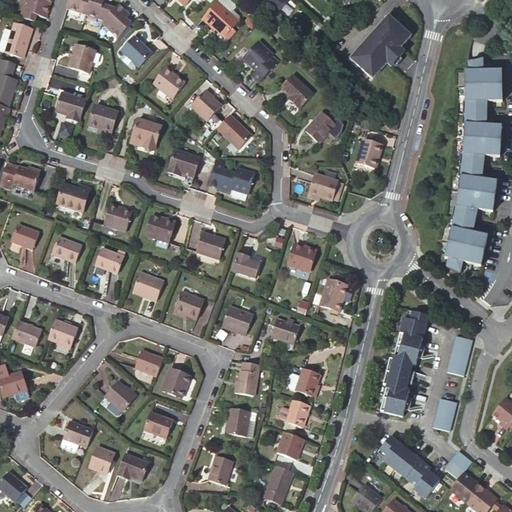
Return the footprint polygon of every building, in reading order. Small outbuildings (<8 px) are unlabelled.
[(24,0),(19,18),(29,21),(33,22),(35,17),(45,20),(51,0),(24,0)] [(118,38),(132,23),(127,19),(131,15),(119,5),(117,8),(104,4),(105,0),(69,0),(66,9),(104,21),(102,24),(118,38)] [(234,5),(228,0),(219,0),(216,3),(237,22),(239,20),(239,17),(232,11),(234,8),(234,5)] [(284,0),(265,0),(278,11),(286,1),(285,0),(284,0)] [(237,22),(216,3),(201,20),(208,26),(210,24),(225,37),(231,30),(237,23),(237,22)] [(335,15),(328,22),(334,27),(341,20),(335,15)] [(250,16),(244,21),(251,29),(257,24),(250,16)] [(26,29),(29,21),(19,18),(16,17),(14,25),(26,29)] [(368,41),(351,60),(371,79),(385,63),(389,66),(391,64),(397,57),(402,52),(398,49),(408,37),(391,21),(388,19),(377,30),(376,29),(366,40),(368,41)] [(4,54),(22,60),(31,31),(26,29),(14,25),(13,25),(11,32),(7,44),(4,54)] [(0,41),(7,44),(11,32),(3,30),(0,40),(0,41)] [(231,30),(225,37),(227,39),(233,32),(231,30)] [(140,68),(153,53),(135,37),(121,51),(140,68)] [(252,77),(259,83),(279,62),(273,57),(274,56),(259,42),(243,60),(257,73),(252,77)] [(89,73),(96,50),(75,44),(68,66),(89,73)] [(391,64),(394,66),(400,59),(397,57),(391,64)] [(15,65),(0,60),(0,64),(13,69),(15,65)] [(462,88),(499,86),(499,71),(481,72),(481,60),(465,64),(465,72),(461,72),(462,88)] [(0,106),(7,109),(15,82),(9,81),(13,69),(0,64),(0,106)] [(170,100),(183,86),(166,69),(152,84),(170,100)] [(299,110),(313,95),(293,76),(280,90),(289,98),(288,100),(299,110)] [(460,113),(484,114),(484,102),(499,101),(499,86),(462,88),(462,102),(460,103),(460,113)] [(208,122),(223,107),(206,92),(192,108),(208,122)] [(79,125),(85,103),(62,96),(56,114),(68,118),(67,121),(79,125)] [(6,118),(9,109),(7,109),(0,106),(0,128),(4,118),(6,118)] [(99,130),(113,134),(119,115),(95,108),(89,127),(99,130)] [(461,140),(498,142),(499,127),(484,126),(484,114),(460,113),(460,125),(462,126),(461,140)] [(253,136),(231,116),(217,130),(240,151),(253,136)] [(318,146),(335,127),(323,116),(305,134),(318,146)] [(145,143),(144,147),(154,150),(161,125),(137,118),(131,138),(145,143)] [(61,124),(59,136),(72,137),(73,126),(61,124)] [(111,139),(113,134),(99,130),(98,135),(111,139)] [(130,143),(144,147),(145,143),(131,138),(130,143)] [(457,166),(481,168),(482,156),(498,157),(498,142),(461,140),(460,155),(458,155),(457,166)] [(375,171),(383,147),(363,141),(356,165),(375,171)] [(186,174),(194,177),(200,159),(176,152),(169,173),(180,176),(181,173),(186,174)] [(35,190),(40,173),(29,170),(20,167),(19,170),(6,165),(0,183),(13,188),(14,184),(35,190)] [(456,192),(493,197),(495,182),(480,180),(481,168),(457,166),(456,178),(458,178),(456,192)] [(249,195),(255,176),(237,171),(236,175),(224,171),(219,190),(231,193),(232,190),(249,195)] [(309,196),(320,199),(332,203),(338,183),(315,176),(309,196)] [(84,213),(92,188),(81,185),(79,189),(64,184),(58,204),(66,207),(84,213)] [(450,218),(473,222),(476,210),(491,212),(493,197),(456,192),(454,207),(452,207),(450,218)] [(318,204),(320,199),(309,196),(308,201),(318,204)] [(127,233),(133,212),(111,205),(105,226),(127,233)] [(168,243),(175,224),(160,219),(152,216),(146,236),(168,243)] [(450,230),(447,244),(484,252),(487,237),(471,234),(473,222),(450,218),(448,229),(450,230)] [(33,250),(38,234),(17,226),(11,243),(33,250)] [(220,254),(226,236),(204,229),(198,247),(220,254)] [(284,237),(286,231),(277,229),(275,234),(284,237)] [(75,262),(81,246),(58,238),(52,254),(75,262)] [(484,252),(447,244),(444,259),(448,260),(446,268),(461,275),(464,264),(480,267),(484,252)] [(311,271),(317,252),(303,248),(295,245),(289,264),(311,271)] [(117,274),(123,257),(102,249),(97,266),(117,274)] [(252,258),(238,254),(233,272),(256,280),(261,265),(251,261),(252,258)] [(149,295),(157,298),(164,281),(141,272),(133,292),(148,297),(149,295)] [(326,283),(346,290),(348,286),(327,280),(326,283)] [(339,313),(346,290),(326,283),(319,307),(339,313)] [(182,293),(175,311),(186,315),(196,319),(203,301),(182,293)] [(247,335),(254,315),(231,307),(224,327),(247,335)] [(403,334),(396,360),(414,365),(418,366),(420,356),(423,347),(424,340),(428,326),(430,318),(415,314),(413,322),(409,321),(407,320),(403,334)] [(0,334),(2,335),(8,318),(0,315),(0,334)] [(296,344),(302,327),(279,319),(273,336),(296,344)] [(76,328),(54,320),(48,337),(70,345),(76,328)] [(41,330),(18,321),(12,337),(35,346),(41,330)] [(472,341),(457,337),(448,374),(463,378),(472,341)] [(157,375),(163,358),(142,350),(135,367),(157,375)] [(389,385),(407,390),(409,384),(411,375),(414,365),(396,360),(392,359),(385,384),(389,385)] [(255,395),(261,365),(246,363),(245,371),(243,371),(241,382),(238,382),(236,392),(243,393),(255,395)] [(0,381),(5,396),(28,389),(22,371),(9,375),(6,364),(0,365),(0,381)] [(182,397),(190,375),(171,368),(163,389),(182,397)] [(315,396),(321,375),(304,369),(298,390),(315,396)] [(122,410),(133,397),(123,388),(116,382),(104,396),(111,401),(122,410)] [(123,388),(133,397),(136,394),(125,385),(123,388)] [(382,410),(404,416),(407,406),(409,397),(411,391),(407,390),(389,385),(382,410)] [(303,427),(311,405),(293,398),(285,421),(282,419),(278,429),(286,432),(295,436),(299,426),(303,427)] [(457,403),(441,398),(433,427),(449,432),(457,403)] [(511,405),(504,399),(491,416),(501,424),(500,425),(507,430),(508,428),(511,423),(511,405)] [(122,410),(111,401),(107,405),(108,408),(116,415),(119,414),(122,410)] [(249,411),(230,408),(226,432),(245,435),(245,434),(249,411)] [(252,435),(255,412),(249,411),(245,434),(252,435)] [(167,438),(173,421),(151,412),(145,429),(167,438)] [(87,447),(93,430),(69,421),(63,438),(61,445),(62,447),(74,451),(77,450),(79,444),(87,447)] [(305,440),(295,436),(286,432),(279,454),(297,461),(305,440)] [(394,467),(409,450),(391,435),(381,448),(387,453),(384,456),(383,458),(394,467)] [(106,474),(114,454),(97,448),(90,468),(106,474)] [(394,467),(406,476),(420,459),(409,450),(394,467)] [(471,463),(457,452),(444,469),(458,480),(463,473),(471,463)] [(148,463),(125,454),(117,476),(129,480),(130,476),(142,480),(148,463)] [(226,485),(234,461),(217,456),(210,480),(226,485)] [(406,476),(416,485),(428,470),(430,467),(420,459),(406,476)] [(285,497),(294,472),(277,466),(268,491),(285,497)] [(413,488),(425,497),(439,479),(428,470),(416,485),(413,488)] [(0,489),(15,502),(27,487),(8,472),(0,482),(0,489)] [(450,490),(468,504),(481,487),(475,482),(474,483),(469,480),(469,478),(463,473),(458,480),(450,490)] [(371,511),(376,511),(388,498),(369,482),(355,498),(371,511)] [(481,487),(468,504),(478,511),(490,511),(493,509),(497,503),(499,501),(493,496),(491,497),(486,493),(488,492),(481,487)] [(390,511),(411,511),(399,502),(390,511)]
